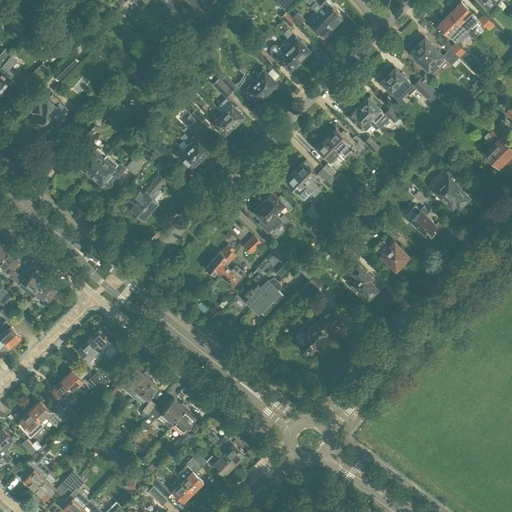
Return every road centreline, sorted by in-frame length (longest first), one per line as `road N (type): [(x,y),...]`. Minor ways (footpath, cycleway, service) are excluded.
road 1 (residential): [(385,25),(151,258)]
road 2 (tertiary): [(323,424),(511,236)]
road 3 (primary): [(294,426),(167,323)]
road 4 (residential): [(96,296),(221,398)]
road 5 (residential): [(0,388),(96,296)]
road 6 (primary): [(68,242),(100,282),(167,323)]
road 7 (primary): [(167,323),(132,285),(68,242)]
road 8 (residential): [(0,217),(96,296)]
